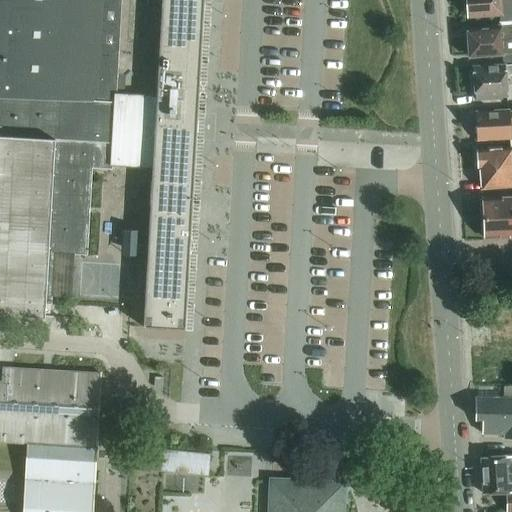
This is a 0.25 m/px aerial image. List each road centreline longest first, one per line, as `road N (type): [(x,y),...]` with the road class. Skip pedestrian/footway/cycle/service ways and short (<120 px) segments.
road 1 (residential): [(459,511),(424,0)]
road 2 (unknown): [(127,511),(132,338),(119,208)]
